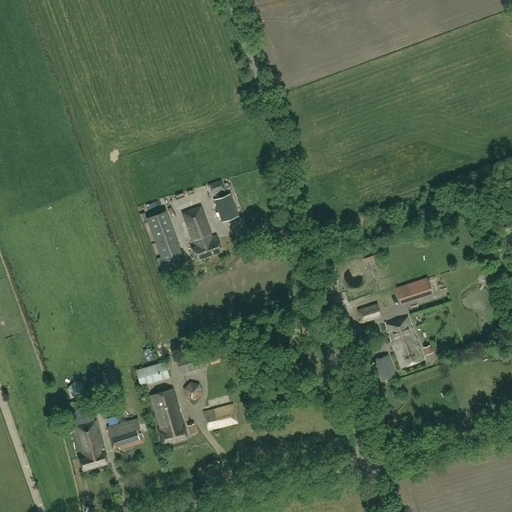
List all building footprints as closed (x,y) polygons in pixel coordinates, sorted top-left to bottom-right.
[(212,195),(225,190),(221,180),(208,185),(212,195)] [(214,199),(223,222),(239,216),(230,193),(214,199)] [(200,205),(182,212),(195,247),(191,248),(195,260),(221,250),(216,235),(212,236),(200,205)] [(166,210),(146,217),(165,268),(184,261),(166,210)] [(369,265),(370,271),(379,269),(378,263),(369,265)] [(436,295),(431,278),(399,287),(404,304),(436,295)] [(341,298),(344,309),(353,306),(350,296),(341,298)] [(377,305),(358,311),(362,322),(381,316),(377,305)] [(407,318),(387,326),(402,367),(423,359),(407,318)] [(423,348),(426,355),(432,353),(429,346),(423,348)] [(202,351),(176,359),(180,374),(206,367),(202,351)] [(220,351),(208,355),(211,364),(223,360),(220,351)] [(388,355),(373,361),(381,382),(396,376),(388,355)] [(165,362),(135,370),(139,386),(169,377),(165,362)] [(78,400),(80,399),(86,393),(84,384),(74,381),(67,388),(70,397),(78,400)] [(195,400),(202,393),(199,383),(189,381),(183,389),(186,397),(195,400)] [(173,389),(150,396),(160,428),(158,429),(162,444),(187,438),(184,426),(183,426),(173,389)] [(84,398),(80,399),(78,400),(66,403),(69,412),(73,425),(94,419),(90,406),(87,406),(84,398)] [(204,411),(208,430),(237,423),(233,404),(204,411)] [(107,419),(109,427),(107,428),(113,450),(119,448),(119,450),(144,442),(141,434),(139,434),(137,429),(140,429),(137,419),(119,424),(116,416),(107,419)] [(84,458),(80,459),(83,471),(108,463),(96,421),(75,427),(84,458)] [(194,424),(187,425),(190,435),(197,433),(194,424)]
